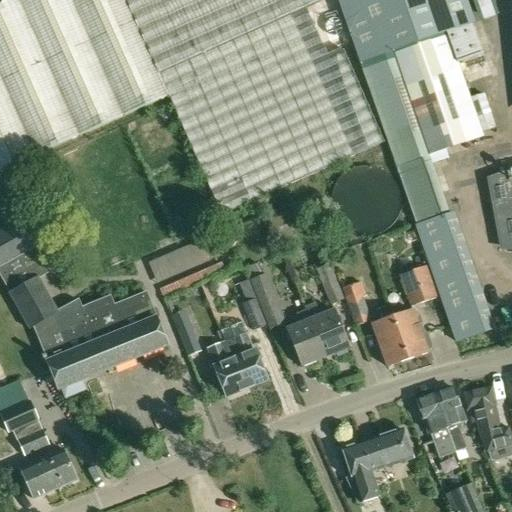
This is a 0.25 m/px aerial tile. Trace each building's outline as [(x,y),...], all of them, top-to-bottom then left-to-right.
[(0,0),(0,170),(168,97),(221,216),(383,143),(319,0),(0,0)] [(412,211),(443,200),(429,157),(483,138),(482,133),(495,129),(483,94),(470,98),(457,64),(484,54),(473,23),(444,33),(432,0),(336,0),(412,211)] [(506,85),(488,93),(493,104),(511,96),(506,85)] [(332,199),(332,202),(332,206),(332,208),(333,212),(334,214),(335,217),(337,219),(338,221),(340,224),(344,228),(346,229),(349,231),(352,233),(355,234),(358,235),(361,235),(364,236),(368,236),(372,235),(374,235),(378,233),(383,231),(385,229),(389,227),(391,224),(393,222),(395,219),(396,216),(398,213),(399,210),(399,208),(399,206),(400,202),(400,199),(399,195),(398,191),(397,189),(395,185),(394,182),(392,180),(390,178),(388,176),(384,173),(381,171),(378,170),(375,169),(373,168),(368,168),(365,168),(362,168),(359,168),(356,169),(353,170),(349,172),(347,173),(344,175),(342,177),(339,180),(337,183),(335,187),(334,189),(333,192),(332,195),(332,197),(332,199)] [(488,189),(478,191),(482,210),(492,208),(500,251),(511,252),(511,168),(506,170),(486,178),(488,189)] [(447,214),(417,225),(417,226),(457,343),(485,333),(447,214)] [(86,391),(83,381),(167,347),(155,317),(146,293),(114,307),(110,297),(82,308),(79,299),(58,311),(40,279),(51,273),(36,248),(38,247),(22,219),(0,231),(0,275),(10,293),(9,293),(30,331),(34,329),(47,362),(46,362),(58,391),(61,390),(65,400),(86,391)] [(208,244),(213,257),(231,250),(226,237),(208,244)] [(203,240),(149,263),(157,284),(210,261),(203,240)] [(226,272),(222,263),(160,289),(164,299),(226,272)] [(316,270),(330,306),(344,300),(330,265),(316,270)] [(399,276),(411,309),(426,303),(431,317),(446,311),(441,297),(438,298),(426,267),(399,276)] [(250,281),(258,300),(269,330),(285,324),(266,275),(250,281)] [(239,285),(246,303),(256,300),(258,300),(250,281),(239,285)] [(342,290),(354,328),(371,323),(367,312),(371,311),(362,283),(342,290)] [(256,300),(246,303),(242,304),(253,332),(267,327),(256,300)] [(316,303),(305,307),(306,311),(325,358),(349,349),(334,311),(321,316),(316,303)] [(170,313),(188,358),(202,352),(184,308),(170,313)] [(299,325),(287,330),(302,368),(325,358),(306,311),(296,314),(299,325)] [(413,311),(393,319),(407,361),(428,353),(413,311)] [(407,361),(393,319),(372,326),(387,368),(407,361)] [(246,334),(223,344),(232,364),(238,366),(248,390),(267,382),(255,351),(253,351),(246,334)] [(232,364),(223,344),(207,350),(214,367),(227,398),(248,390),(238,366),(232,364)] [(0,397),(0,415),(8,435),(13,432),(25,458),(50,447),(30,400),(28,401),(22,388),(0,397)] [(493,388),(463,394),(467,412),(469,412),(471,424),(477,423),(481,438),(486,453),(488,452),(490,460),(495,462),(511,457),(511,455),(511,448),(511,446),(511,445),(511,441),(508,427),(501,429),(493,388)] [(435,396),(454,452),(458,464),(469,460),(457,424),(465,421),(454,389),(435,396)] [(416,402),(427,434),(432,433),(440,457),(454,452),(435,396),(416,402)] [(401,430),(364,443),(368,454),(374,471),(411,459),(401,430)] [(368,454),(364,443),(342,450),(351,478),(346,479),(357,504),(378,497),(370,473),(374,471),(368,454)] [(20,469),(34,501),(77,481),(62,450),(20,469)] [(453,509),(454,511),(480,511),(475,499),(453,509)]
